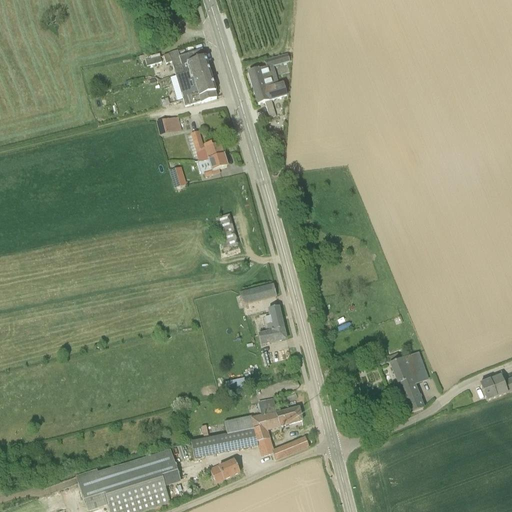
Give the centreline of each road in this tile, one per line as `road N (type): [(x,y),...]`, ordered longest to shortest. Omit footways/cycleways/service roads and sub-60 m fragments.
road 1 (secondary): [(334,446),(208,0)]
road 2 (track): [(0,151),(228,102)]
road 3 (unclassified): [(334,446),(412,420),(511,364)]
road 4 (unclassified): [(173,511),(334,446)]
